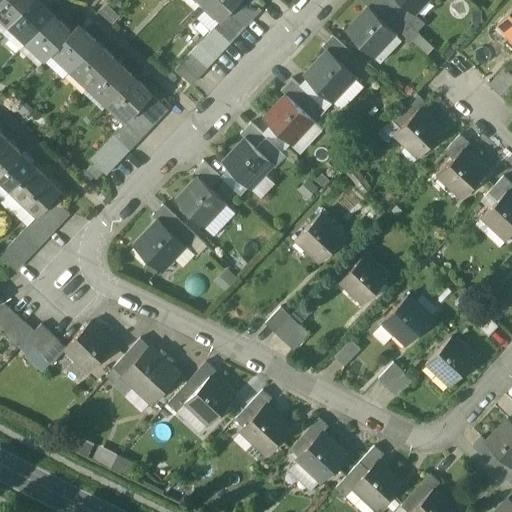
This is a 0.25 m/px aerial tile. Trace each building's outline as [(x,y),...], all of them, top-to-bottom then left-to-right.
[(32,0),(0,0),(0,21),(6,28),(32,0)] [(52,16),(34,0),(32,0),(6,28),(25,44),(52,16)] [(203,0),(202,2),(221,19),(229,11),(237,3),(239,0),(203,0)] [(261,9),(251,0),(239,0),(237,3),(253,18),(261,9)] [(383,0),(364,0),(363,1),(369,7),(395,32),(397,34),(407,23),(383,0)] [(414,12),(400,0),(383,0),(407,23),(414,29),(416,31),(424,22),(414,12)] [(400,0),(414,12),(425,0),(400,0)] [(253,18),(237,3),(229,11),(245,26),(253,18)] [(369,7),(346,32),(372,56),(395,32),(369,7)] [(511,8),(498,23),(511,36),(511,8)] [(245,26),(229,11),(221,19),(237,34),(245,26)] [(52,16),(25,44),(44,62),(51,54),(71,33),(52,16)] [(237,34),(221,19),(213,28),(229,43),(237,34)] [(414,29),(407,23),(397,34),(404,40),(414,29)] [(71,33),(51,54),(69,70),(95,43),(77,26),(71,33)] [(229,43),(213,28),(205,36),(222,51),(229,43)] [(348,50),(332,34),(322,45),(328,52),(338,61),(348,50)] [(222,51),(205,36),(198,44),(214,59),(222,51)] [(95,43),(69,70),(88,88),(114,60),(95,43)] [(214,59),(198,44),(190,52),(206,67),(214,59)] [(206,67),(190,52),(183,60),(199,75),(206,67)] [(338,61),(328,52),(306,76),(331,100),(354,76),(338,61)] [(114,60),(88,88),(107,105),(133,77),(114,60)] [(199,75),(183,60),(175,69),(191,84),(199,75)] [(511,79),(511,75),(505,68),(490,84),(499,93),(511,79)] [(152,94),(133,77),(107,105),(125,122),(144,102),(144,101),(152,94)] [(307,93),(291,78),(280,90),(287,96),(297,105),(307,93)] [(511,79),(499,93),(509,102),(511,98),(511,79)] [(168,109),(152,94),(144,101),(144,102),(160,117),(168,109)] [(424,102),(415,94),(401,109),(409,117),(418,108),(419,108),(424,102)] [(297,105),(287,96),(264,119),(290,143),(312,119),(297,105)] [(160,117),(144,102),(136,111),(152,126),(160,117)] [(419,108),(418,108),(409,117),(394,133),(419,156),(443,131),(419,108)] [(152,126),(136,111),(128,119),(144,134),(152,126)] [(144,134),(128,119),(125,122),(120,127),(136,142),(144,134)] [(267,137),(251,122),(240,133),(246,138),(257,148),(267,137)] [(136,142),(120,127),(113,135),(129,150),(136,142)] [(129,150),(113,135),(105,143),(121,158),(129,150)] [(459,135),(445,150),(453,158),(462,149),(463,150),(469,144),(459,135)] [(286,155),(267,137),(257,148),(274,164),(273,165),(275,167),(286,155)] [(257,148),(246,138),(223,163),(246,184),(249,187),(263,172),(265,173),(273,165),(274,164),(257,148)] [(7,140),(0,148),(0,175),(21,153),(7,140)] [(121,158),(105,143),(97,152),(113,167),(121,158)] [(463,150),(462,149),(453,158),(437,175),(462,198),(486,172),(463,150)] [(113,167),(97,152),(90,159),(106,174),(113,167)] [(21,153),(0,175),(0,180),(11,191),(35,165),(21,153)] [(219,175),(203,160),(192,171),(198,177),(208,186),(219,175)] [(48,177),(35,165),(11,191),(24,202),(48,177)] [(246,184),(229,168),(221,177),(238,192),(246,184)] [(263,172),(249,187),(260,197),(274,182),(265,173),(263,172)] [(511,184),(503,176),(488,191),(497,200),(506,191),(507,191),(511,185),(511,184)] [(48,177),(24,202),(37,215),(38,215),(45,206),(53,198),(61,189),(48,177)] [(198,177),(176,201),(202,225),(224,201),(208,186),(198,177)] [(511,196),(507,191),(506,191),(497,200),(482,216),(507,238),(511,232),(511,196)] [(69,213),(53,198),(45,206),(61,221),(69,213)] [(197,237),(161,204),(151,215),(157,221),(182,245),(186,249),(197,237)] [(61,221),(45,206),(38,215),(54,230),(61,221)] [(344,235),(320,213),(296,239),(320,261),(344,235)] [(54,230),(38,215),(37,215),(30,223),(46,238),(54,230)] [(157,221),(134,245),(159,269),(182,245),(157,221)] [(46,238),(30,223),(22,231),(38,246),(46,238)] [(38,246),(22,231),(14,240),(30,254),(38,246)] [(30,254),(14,240),(7,248),(23,263),(30,254)] [(23,263),(7,248),(0,255),(0,256),(15,271),(23,263)] [(389,278),(364,255),(341,279),(365,303),(389,278)] [(408,295),(388,316),(397,325),(393,329),(396,332),(408,343),(432,317),(408,295)] [(1,301),(0,302),(0,318),(9,309),(1,301)] [(280,308),(265,323),(274,332),(289,316),(280,308)] [(9,309),(0,318),(0,329),(3,332),(17,316),(9,309)] [(26,324),(17,316),(3,332),(11,340),(26,324)] [(289,316),(274,332),(283,340),(298,325),(289,316)] [(397,325),(388,316),(384,320),(385,321),(393,329),(397,325)] [(393,329),(385,321),(373,333),(385,344),(396,332),(393,329)] [(90,322),(66,348),(89,369),(113,344),(90,322)] [(26,324),(11,340),(19,347),(26,340),(34,332),(26,324)] [(34,332),(26,340),(35,348),(50,333),(41,325),(34,332)] [(298,325),(283,340),(293,350),(308,334),(298,325)] [(50,333),(35,348),(42,356),(57,340),(50,333)] [(475,358),(451,335),(431,356),(441,365),(437,370),(452,383),(475,358)] [(140,338),(113,367),(122,376),(123,375),(150,347),(140,338)] [(361,348),(350,338),(334,356),(344,366),(361,348)] [(57,340),(42,356),(52,364),(66,348),(57,340)] [(150,347),(123,375),(133,384),(134,382),(153,400),(178,373),(150,347)] [(206,362),(191,377),(200,385),(208,376),(209,376),(215,370),(206,362)] [(402,370),(393,362),(378,378),(388,387),(402,370)] [(402,370),(388,387),(397,396),(412,380),(402,370)] [(200,385),(185,401),(210,423),(233,398),(209,376),(208,376),(200,385)] [(271,400),(262,391),(247,407),(255,414),(265,404),(266,405),(271,400)] [(266,405),(265,404),(255,414),(241,430),(266,452),(289,427),(266,405)] [(328,427),(318,418),(303,434),(312,442),(322,431),(323,432),(328,427)] [(487,442),(486,443),(496,452),(511,466),(511,465),(511,421),(509,418),(487,442)] [(323,432),(322,431),(312,442),(297,457),(322,480),(346,454),(323,432)] [(487,442),(481,436),(472,446),(488,460),(496,452),(486,443),(487,442)] [(374,446),(359,462),(368,469),(377,459),(378,460),(383,454),(374,446)] [(511,465),(511,466),(496,452),(488,460),(511,482),(511,465)] [(368,469),(353,485),(378,508),(402,482),(378,460),(377,459),(368,469)] [(430,474),(401,505),(407,511),(409,511),(433,487),(434,488),(439,483),(430,474)] [(433,487),(409,511),(456,511),(458,511),(434,488),(433,487)] [(511,511),(511,500),(508,496),(492,511),(511,511)]
